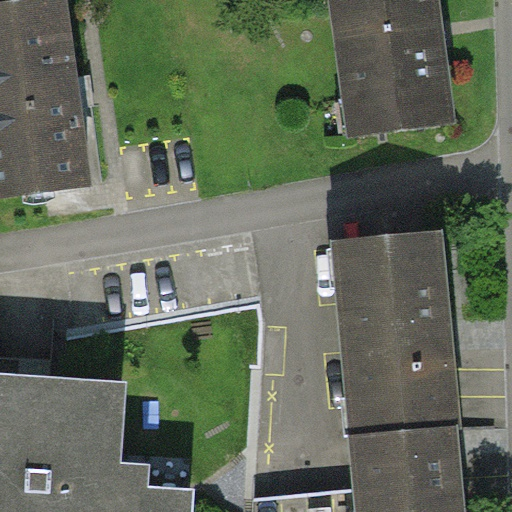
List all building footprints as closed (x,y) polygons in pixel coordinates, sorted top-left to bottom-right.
[(72,0),(0,0),(0,33),(75,24),(72,0)] [(449,0),(339,0),(363,158),(471,141),(449,0)] [(81,24),(75,24),(0,33),(0,221),(1,232),(105,219),(81,24)] [(446,237),(335,247),(353,436),(463,426),(446,237)] [(0,511),(195,511),(196,494),(152,491),(154,468),(123,466),(128,389),(0,380),(0,511)] [(471,511),(463,426),(353,436),(359,511),(471,511)]
